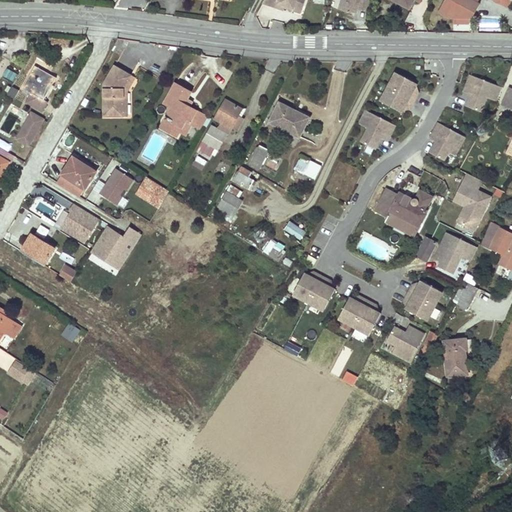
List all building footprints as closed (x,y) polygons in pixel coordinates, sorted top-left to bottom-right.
[(264,0),(263,2),(280,8),(281,5),(285,7),(293,10),(295,2),(303,5),(304,0),(264,0)] [(342,0),(338,12),(350,16),(352,11),(356,13),(360,0),(342,0)] [(445,0),(439,12),(450,18),(470,18),(480,1),(480,0),(445,0)] [(480,1),(470,18),(476,19),(484,3),(480,1)] [(295,2),(293,10),(301,12),(303,5),(295,2)] [(34,65),(32,69),(44,76),(47,72),(34,65)] [(132,76),(116,65),(105,82),(104,114),(123,115),(123,97),(123,88),(132,76)] [(4,77),(14,81),(17,72),(7,68),(4,77)] [(29,93),(25,99),(42,109),(46,102),(44,100),(57,78),(47,72),(44,76),(32,69),(21,88),(29,93)] [(388,86),(415,100),(419,93),(414,90),(416,87),(417,83),(400,74),(393,76),(388,86)] [(497,101),(502,87),(470,74),(465,87),(472,90),(471,94),(466,106),(481,112),(487,97),(497,101)] [(191,92),(175,83),(163,103),(170,108),(164,119),(168,121),(164,130),(176,136),(179,132),(185,121),(191,124),(198,128),(200,122),(192,118),(197,110),(189,106),(185,104),(188,98),(191,92)] [(383,96),(385,103),(402,112),(404,109),(406,105),(411,108),(415,100),(388,86),(383,96)] [(511,102),(511,88),(503,102),(510,106),(511,102)] [(40,111),(42,109),(25,99),(24,102),(40,111)] [(241,109),(225,100),(215,118),(220,121),(217,127),(212,124),(202,140),(218,150),(231,126),(238,114),(241,109)] [(309,117),(279,102),(268,121),(299,138),(309,117)] [(390,137),(396,125),(365,109),(358,122),(368,127),(361,141),(375,149),(383,134),(390,137)] [(208,116),(197,110),(192,118),(200,122),(198,128),(201,129),(208,116)] [(43,119),(32,112),(17,139),(28,145),(43,119)] [(238,114),(231,126),(238,130),(245,118),(238,114)] [(168,121),(164,119),(159,127),(164,130),(168,121)] [(191,124),(185,121),(179,132),(186,135),(191,124)] [(455,155),(465,136),(438,122),(432,134),(438,137),(436,140),(430,152),(444,159),(448,151),(455,155)] [(260,144),(251,162),(261,168),(270,149),(260,144)] [(204,167),(207,159),(197,155),(193,163),(204,167)] [(0,175),(8,161),(0,156),(0,175)] [(96,172),(73,157),(57,181),(80,196),(96,172)] [(314,166),(299,158),(294,167),(305,173),(307,169),(311,171),(314,166)] [(240,166),(232,179),(248,188),(253,179),(249,177),(252,172),(240,166)] [(99,192),(119,206),(136,180),(116,167),(99,192)] [(465,206),(458,222),(475,230),(491,197),(477,190),(482,180),(474,176),(468,172),(463,183),(474,188),(465,206)] [(463,182),(454,200),(465,206),(474,188),(463,183),(463,182)] [(240,196),(243,190),(229,183),(226,189),(240,196)] [(152,189),(147,186),(142,195),(147,198),(152,189)] [(161,195),(152,189),(147,198),(142,195),(140,198),(154,207),(161,195)] [(398,195),(387,189),(375,209),(388,216),(391,211),(419,226),(428,208),(427,207),(432,197),(422,191),(417,198),(415,198),(412,199),(400,192),(398,195)] [(241,201),(226,193),(219,206),(233,215),(241,201)] [(61,230),(87,245),(101,221),(77,205),(61,230)] [(233,215),(219,206),(215,215),(229,222),(233,215)] [(388,216),(386,221),(413,236),(419,226),(391,211),(388,216)] [(290,220),(284,230),(301,240),(307,230),(290,220)] [(511,233),(492,223),(482,244),(504,255),(500,264),(511,269),(511,233)] [(92,254),(119,270),(143,236),(128,229),(125,239),(107,227),(97,244),(92,254)] [(440,262),(438,266),(453,273),(461,256),(471,261),(478,247),(448,232),(441,244),(447,248),(440,262)] [(55,248),(32,233),(22,250),(45,265),(55,248)] [(278,258),(286,247),(271,237),(264,249),(278,258)] [(426,237),(416,255),(427,261),(436,242),(426,237)] [(434,258),(440,262),(447,248),(441,244),(434,258)] [(71,281),(77,272),(66,265),(60,275),(71,281)] [(325,305),(335,288),(328,284),(331,280),(313,270),(311,275),(304,272),(295,289),(297,296),(319,308),(325,305)] [(412,284),(408,292),(435,306),(440,296),(438,289),(421,280),(419,283),(417,287),(412,284)] [(465,289),(459,286),(454,296),(460,299),(458,303),(467,308),(477,287),(469,283),(465,289)] [(435,306),(408,292),(404,299),(409,302),(408,305),(406,309),(423,318),(430,316),(435,306)] [(371,330),(381,312),(374,309),(376,304),(359,295),(356,299),(350,296),(340,313),(343,320),(365,332),(371,330)] [(22,326),(0,312),(0,327),(6,331),(15,337),(22,326)] [(61,334),(73,342),(81,329),(69,321),(61,334)] [(410,361),(424,334),(412,327),(409,334),(406,332),(394,326),(386,341),(396,345),(392,352),(410,361)] [(431,331),(424,344),(429,347),(436,333),(431,331)] [(465,339),(445,341),(449,375),(467,373),(465,349),(467,349),(465,339)] [(16,359),(9,370),(23,379),(30,367),(29,367),(16,359)] [(22,380),(28,384),(36,371),(34,371),(30,367),(23,379),(22,380)] [(9,370),(8,371),(22,381),(22,380),(23,379),(9,370)]
